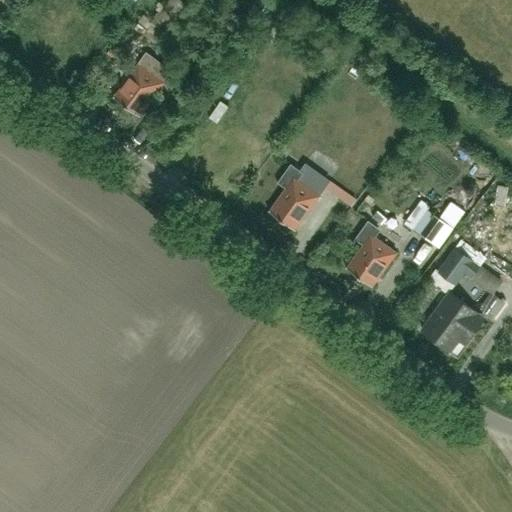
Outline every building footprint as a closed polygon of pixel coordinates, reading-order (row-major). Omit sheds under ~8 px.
[(60,22),(53,35),(74,46),(81,33),(60,22)] [(115,96),(114,97),(141,116),(142,115),(141,114),(158,89),(167,95),(181,75),(169,67),(161,79),(138,63),(115,96)] [(268,211),(295,231),(297,230),(296,229),(319,196),(295,179),(301,171),(291,164),(277,183),(286,189),(270,210),(269,210),(268,211)] [(346,268),(373,288),(374,286),(373,286),(397,253),(372,235),(378,228),(368,221),(355,240),(363,246),(347,267),(346,268)] [(479,266),(456,248),(439,271),(456,284),(465,272),(471,277),(479,266)] [(480,310),(452,290),(424,327),(453,348),(461,336),(468,341),(487,315),(480,311),(480,310)] [(495,319),(505,304),(491,294),(481,309),(495,319)]
